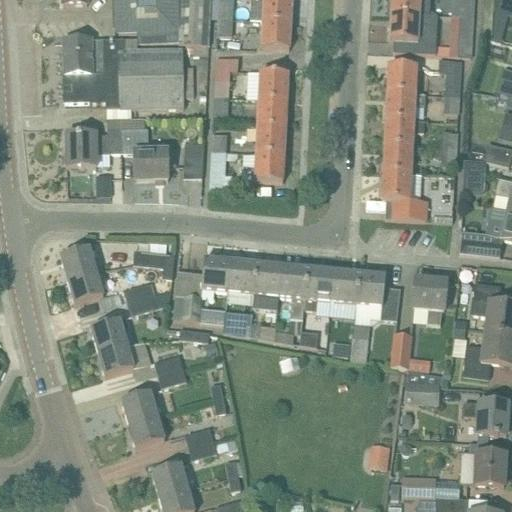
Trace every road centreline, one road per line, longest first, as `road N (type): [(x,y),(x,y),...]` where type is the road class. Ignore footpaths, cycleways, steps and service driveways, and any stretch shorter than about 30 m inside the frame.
road 1 (residential): [(12,219),(329,229),(340,215),(348,0)]
road 2 (residential): [(71,453),(31,333),(12,219)]
road 3 (unclassified): [(12,219),(0,61)]
